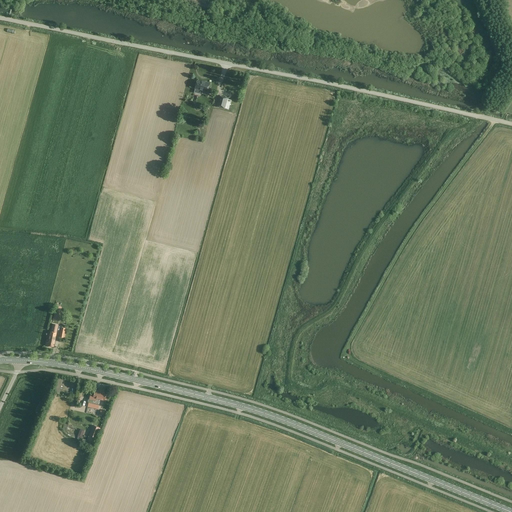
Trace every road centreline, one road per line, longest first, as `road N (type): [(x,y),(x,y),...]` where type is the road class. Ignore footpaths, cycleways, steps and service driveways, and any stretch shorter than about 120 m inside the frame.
road 1 (unclassified): [(511,124),(0,18)]
road 2 (secondary): [(509,511),(271,415),(106,372),(19,360)]
